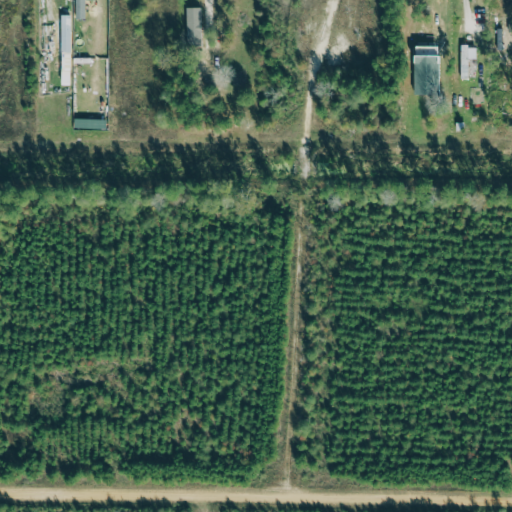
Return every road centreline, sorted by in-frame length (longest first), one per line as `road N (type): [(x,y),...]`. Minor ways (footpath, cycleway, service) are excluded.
road 1 (track): [(0,496),(511,501)]
road 2 (track): [(293,500),(321,61),(342,0)]
